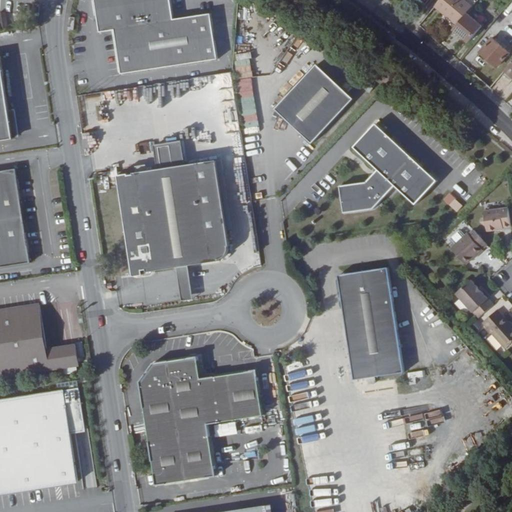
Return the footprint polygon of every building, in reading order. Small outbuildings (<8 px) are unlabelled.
[(171,0),(95,0),(100,32),(115,30),(122,74),(219,59),(212,13),(175,19),(171,0)] [(457,24),(467,12),(473,5),(466,0),(439,0),(435,6),(457,24)] [(2,29),(10,28),(7,12),(0,13),(2,29)] [(483,26),(467,12),(457,24),(453,29),(469,42),(483,26)] [(492,38),(480,52),(498,67),(510,53),(492,38)] [(0,140),(16,138),(16,137),(12,106),(4,55),(0,55),(0,140)] [(238,78),(251,75),(248,58),(234,61),(238,78)] [(277,109),(313,143),(355,98),(318,64),(277,109)] [(19,104),(12,106),(16,137),(24,136),(19,104)] [(368,181),(341,185),(343,198),(345,197),(345,200),(343,200),(345,213),(375,208),(397,185),(417,204),(439,180),(377,122),(355,146),(379,169),(368,181)] [(87,133),(85,145),(97,147),(99,135),(87,133)] [(210,135),(181,140),(185,165),(214,160),(210,135)] [(178,267),(190,265),(221,260),(220,259),(221,259),(222,259),(223,258),(224,258),(226,257),(227,256),(228,254),(229,253),(229,251),(230,250),(230,249),(230,247),(230,246),(231,245),(223,189),(230,188),(226,162),(219,163),(218,160),(185,165),(181,140),(156,144),(159,168),(135,172),(135,174),(130,174),(130,173),(119,175),(134,272),(134,274),(135,275),(136,276),(137,276),(139,276),(142,275),(145,275),(144,270),(148,269),(148,271),(178,267)] [(0,170),(0,267),(32,262),(17,168),(0,170)] [(442,198),(456,211),(462,205),(449,191),(442,198)] [(507,204),(483,207),(484,212),(479,217),(485,223),(486,227),(493,226),(493,224),(499,224),(509,222),(507,204)] [(477,255),(478,255),(484,250),(483,249),(488,244),(475,230),(470,234),(469,233),(452,248),(467,264),(473,258),(477,255)] [(195,299),(190,265),(178,267),(183,301),(195,299)] [(347,273),(341,281),(353,358),(402,351),(390,267),(347,273)] [(473,279),(459,291),(481,316),(495,304),(473,279)] [(0,376),(79,364),(77,350),(62,353),(61,347),(47,350),(41,305),(0,311),(0,376)] [(508,348),(511,345),(511,344),(511,323),(511,322),(502,313),(488,327),(508,348)] [(402,351),(353,358),(355,373),(404,364),(402,351)] [(140,381),(157,485),(217,476),(209,424),(264,415),(258,369),(201,378),(198,356),(154,362),(140,381)] [(60,383),(61,389),(83,386),(82,380),(60,383)] [(79,391),(0,401),(0,492),(79,478),(70,432),(83,427),(79,391)] [(426,418),(440,412),(438,407),(424,413),(426,418)] [(480,414),(474,415),(475,420),(465,422),(468,435),(479,432),(478,428),(484,427),(480,414)]
